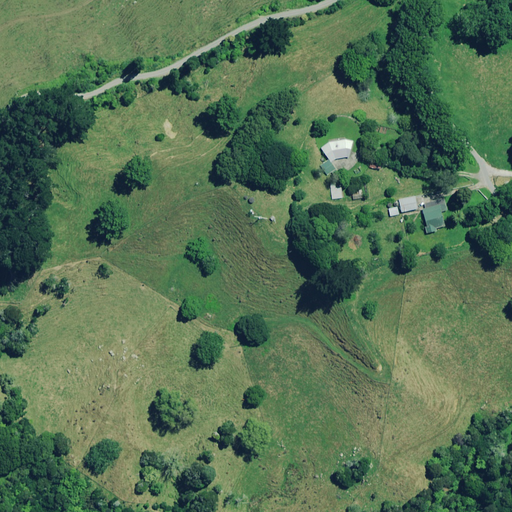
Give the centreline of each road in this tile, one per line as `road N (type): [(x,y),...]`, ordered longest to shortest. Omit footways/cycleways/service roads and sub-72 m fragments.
road 1 (residential): [(330,0),(243,30),(167,70),(0,121)]
road 2 (residential): [(481,172),(427,76),(429,0)]
